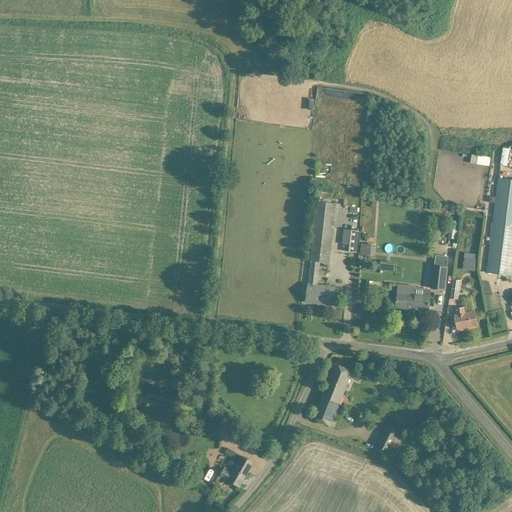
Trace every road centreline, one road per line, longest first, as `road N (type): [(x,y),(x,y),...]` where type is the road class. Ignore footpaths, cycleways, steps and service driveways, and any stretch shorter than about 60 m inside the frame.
road 1 (unclassified): [(0,303),(329,342)]
road 2 (unclassified): [(231,511),(282,444),(329,342)]
road 3 (unclassified): [(430,356),(511,451)]
